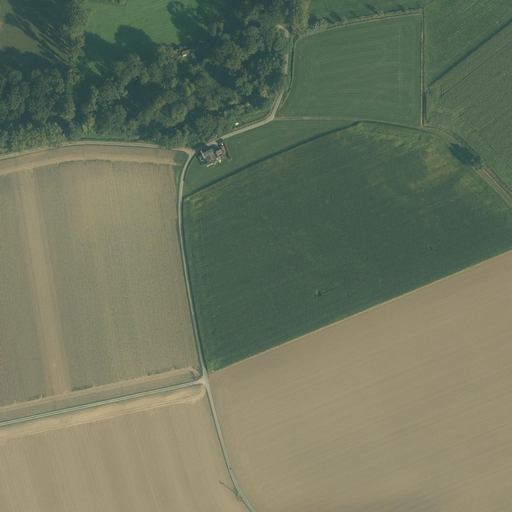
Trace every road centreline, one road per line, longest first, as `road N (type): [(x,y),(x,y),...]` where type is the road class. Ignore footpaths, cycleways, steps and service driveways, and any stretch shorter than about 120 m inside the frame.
road 1 (residential): [(281,0),(287,61),(277,105),(267,121),(193,154),(181,178),(180,221),(205,380),(232,476),(253,511)]
road 2 (track): [(511,202),(446,135),(424,127),(267,121)]
road 3 (track): [(0,425),(205,380)]
road 4 (track): [(204,146),(64,141),(0,156)]
